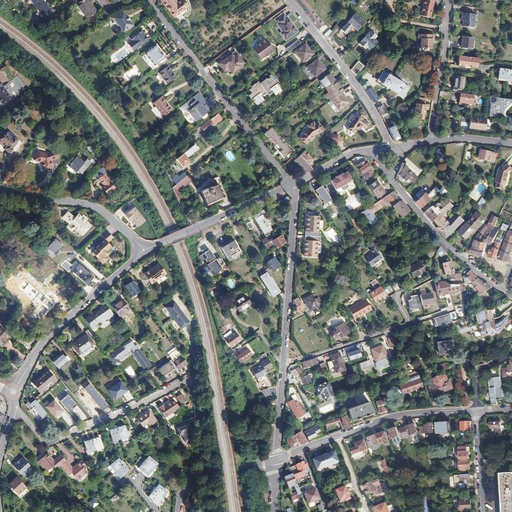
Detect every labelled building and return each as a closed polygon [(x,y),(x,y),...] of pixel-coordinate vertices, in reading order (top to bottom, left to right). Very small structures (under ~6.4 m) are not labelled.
[(52,12),(43,0),(31,0),(45,17),(52,12)] [(97,11),(88,0),(82,0),(77,4),(88,18),(97,11)] [(173,18),(184,9),(186,7),(186,6),(186,5),(186,4),(185,3),(184,2),(183,1),(182,1),(179,1),(178,0),(160,0),(160,1),(173,18)] [(324,24),(304,0),(295,0),(318,29),(324,24)] [(430,17),(433,0),(423,0),(421,15),(430,17)] [(139,25),(136,21),(135,22),(132,17),(128,12),(125,9),(116,16),(125,29),(123,31),(126,35),(139,25)] [(299,29),(288,16),(285,12),(279,17),(282,20),(282,21),(286,27),(284,29),(290,36),(299,29)] [(476,14),(463,13),(462,21),(464,21),(464,27),(475,28),(476,14)] [(354,14),(340,30),(346,34),(352,27),(356,30),(364,22),(354,14)] [(136,48),(151,37),(143,26),(132,35),(135,38),(131,41),(136,48)] [(371,33),(369,31),(359,43),(362,46),(363,45),(366,47),(367,46),(370,49),(377,41),(373,38),(375,35),(372,32),(371,33)] [(434,38),(434,33),(418,32),(418,37),(421,37),(421,47),(431,47),(432,43),(432,38),(434,38)] [(470,48),(471,37),(461,36),(459,46),(470,48)] [(270,43),(266,38),(257,45),(257,46),(254,49),(262,59),(266,56),(266,57),(275,49),(271,44),(270,45),(269,43),(270,43)] [(286,48),(289,52),(297,45),(301,43),(298,39),(286,48)] [(168,55),(164,50),(163,51),(160,48),(162,46),(159,43),(148,51),(160,66),(167,62),(164,58),(168,55)] [(313,53),(305,43),(295,51),(303,61),(313,53)] [(244,64),(245,63),(235,50),(231,53),(230,52),(225,55),(226,57),(218,63),(224,71),(226,70),(229,69),(231,67),(235,67),(238,66),(240,65),(244,64)] [(474,67),(475,58),(458,55),(457,65),(474,67)] [(325,68),(317,59),(307,66),(315,76),(325,68)] [(350,71),(356,75),(363,65),(357,61),(350,71)] [(175,77),(167,67),(159,74),(167,84),(175,77)] [(510,80),(511,70),(498,68),(497,78),(510,80)] [(401,96),(407,87),(383,71),(377,81),(401,96)] [(335,81),(328,73),(318,81),(325,88),(335,81)] [(462,88),(463,77),(454,75),(451,92),(459,92),(464,93),(464,89),(462,88)] [(255,91),(249,95),(252,99),(254,97),(254,99),(255,101),(256,101),(259,105),(265,100),(261,95),(263,94),(264,95),(267,93),(269,95),(272,92),(271,90),(272,89),(276,95),(282,90),(279,87),(280,86),(279,84),(278,85),(277,84),(279,82),(276,78),(271,82),(267,78),(260,83),(258,81),(251,87),(255,91)] [(0,98),(4,104),(12,98),(5,87),(0,80),(0,79),(0,98)] [(342,91),(335,81),(325,88),(322,90),(330,100),(331,100),(341,91),(342,91)] [(378,98),(371,87),(366,90),(373,101),(378,98)] [(349,102),(341,91),(331,100),(339,110),(349,102)] [(210,111),(216,106),(211,100),(208,102),(206,103),(205,102),(207,100),(200,92),(193,97),(196,100),(193,102),(191,99),(180,107),(186,113),(188,111),(196,121),(207,112),(207,111),(209,110),(210,111)] [(471,104),(472,94),(464,93),(459,92),(458,104),(461,104),(462,103),(471,104)] [(506,103),(506,101),(505,101),(505,98),(490,96),(489,96),(487,115),(492,116),(492,113),(495,113),(495,109),(501,110),(501,106),(504,106),(505,103),(506,103)] [(161,97),(153,104),(164,116),(172,110),(167,104),(164,101),(165,100),(161,97)] [(505,107),(511,100),(511,98),(505,98),(505,101),(506,101),(506,103),(505,103),(504,106),(501,106),(501,110),(502,110),(505,107)] [(417,118),(423,119),(426,104),(424,104),(425,100),(417,99),(417,103),(416,103),(414,112),(418,113),(417,118)] [(385,112),(382,105),(377,108),(380,115),(385,112)] [(501,113),(501,112),(501,111),(502,110),(501,110),(495,109),(495,113),(492,113),(492,116),(511,118),(505,116),(503,115),(502,114),(501,113)] [(355,133),(358,127),(360,129),(363,125),(366,127),(370,122),(363,118),(364,117),(357,112),(356,114),(353,114),(349,119),(351,123),(348,128),(355,133)] [(214,124),(221,118),(217,114),(216,115),(215,114),(212,116),(213,117),(210,120),(214,124)] [(207,131),(215,125),(214,124),(210,120),(213,117),(212,116),(200,127),(202,129),(204,128),(207,131)] [(485,129),(486,118),(470,117),(469,127),(485,129)] [(315,134),(322,130),(318,123),(314,125),(312,125),(311,122),(307,124),(309,127),(300,137),(307,143),(309,140),(313,136),(315,134)] [(400,137),(393,125),(388,128),(394,140),(395,140),(400,137)] [(292,150),(271,127),(263,133),(268,139),(271,136),(282,149),(280,152),(284,157),(292,150)] [(4,133),(0,137),(0,149),(1,150),(3,147),(8,151),(9,149),(10,150),(12,148),(13,149),(17,143),(14,141),(16,138),(12,135),(10,137),(4,133)] [(336,146),(343,142),(338,133),(331,137),(336,146)] [(190,161),(188,159),(198,149),(195,145),(177,160),(183,167),(190,161)] [(313,159),(306,150),(300,154),(308,163),(313,159)] [(495,163),(498,155),(498,154),(481,150),(479,159),(495,163)] [(57,167),(52,155),(39,151),(37,160),(44,162),(47,171),(57,167)] [(308,163),(300,154),(294,159),(305,172),(313,168),(308,163)] [(85,162),(78,156),(70,166),(77,172),(79,170),(82,173),(92,162),(88,159),(85,162)] [(371,167),(367,163),(361,156),(360,156),(358,156),(357,156),(355,157),(360,163),(357,165),(359,168),(359,169),(362,174),(363,173),(367,178),(374,173),(370,168),(371,167)] [(418,176),(403,164),(399,173),(398,174),(405,179),(407,177),(413,182),(418,176)] [(502,185),(505,175),(510,169),(505,164),(500,169),(498,167),(497,169),(493,182),(495,182),(493,187),(499,188),(500,184),(502,185)] [(111,181),(114,179),(105,167),(99,172),(100,173),(96,175),(99,179),(100,178),(105,185),(103,187),(107,193),(115,187),(111,181)] [(178,184),(187,177),(192,172),(190,169),(181,176),(179,174),(174,179),(178,184)] [(348,184),(354,181),(349,172),(344,175),(343,174),(340,175),(341,176),(339,177),(338,176),(336,178),(337,179),(331,181),(336,191),(342,188),(343,190),(345,191),(349,188),(349,186),(348,184)] [(177,190),(189,179),(187,177),(178,184),(174,187),(178,198),(181,197),(177,190)] [(386,192),(383,188),(382,189),(377,181),(370,186),(378,198),(377,199),(378,201),(379,200),(384,197),(382,196),(385,194),(385,193),(386,192)] [(223,197),(222,194),(216,182),(205,186),(206,188),(200,190),(207,204),(223,197)] [(132,192),(126,184),(122,187),(128,196),(132,192)] [(338,203),(325,184),(323,186),(323,185),(316,189),(319,193),(317,194),(321,199),(322,198),(325,202),(327,200),(335,213),(341,209),(338,203)] [(420,208),(439,192),(444,198),(450,193),(445,188),(441,192),(437,188),(432,192),(427,196),(425,194),(422,190),(415,196),(418,200),(415,202),(420,208)] [(410,211),(401,201),(400,202),(392,192),(387,195),(390,200),(389,201),(393,206),(392,207),(402,218),(410,211)] [(383,205),(389,201),(390,200),(387,195),(384,197),(379,200),(383,205)] [(444,210),(450,203),(446,199),(439,205),(444,210)] [(371,214),(383,206),(383,205),(379,200),(378,201),(376,203),(372,205),(357,215),(361,221),(364,219),(368,225),(375,220),(371,214)] [(433,219),(444,210),(439,205),(438,204),(436,207),(434,209),(432,206),(424,213),(431,221),(433,219)] [(269,226),(264,219),(265,218),(263,214),(265,213),(263,209),(253,215),(265,234),(272,230),(270,225),(269,226)] [(448,223),(443,217),(447,213),(444,210),(433,219),(438,226),(436,228),(441,233),(452,224),(460,217),(458,215),(448,223)] [(71,228),(79,235),(87,226),(83,222),(84,220),(80,216),(76,220),(73,217),(72,219),(65,212),(60,217),(67,224),(64,227),(69,231),(71,228)] [(201,220),(197,213),(186,219),(188,224),(190,225),(201,220)] [(483,219),(475,213),(472,216),(478,221),(483,224),(483,223),(484,222),(482,220),(483,219)] [(319,215),(306,214),(303,256),(316,256),(318,241),(319,241),(320,231),(318,231),(319,215)] [(493,227),(498,218),(492,215),(489,221),(490,222),(488,226),(489,226),(488,229),(492,231),(493,227)] [(479,229),(483,224),(478,221),(472,216),(466,224),(471,229),(473,231),(475,233),(478,228),(479,229)] [(444,238),(463,221),(460,217),(452,224),(441,233),(442,235),(444,238)] [(54,227),(47,219),(42,224),(50,231),(54,227)] [(464,240),(473,231),(471,229),(466,224),(457,232),(464,240)] [(511,224),(510,224),(502,247),(511,250),(511,224)] [(492,243),(498,230),(493,227),(492,231),(490,235),(486,233),(484,236),(480,243),(486,244),(486,243),(490,244),(491,242),(492,243)] [(100,238),(102,241),(90,254),(101,264),(107,258),(104,255),(106,252),(105,250),(108,246),(104,242),(109,236),(105,232),(100,238)] [(286,242),(282,235),(273,240),(272,238),(269,233),(265,235),(266,237),(261,240),(266,247),(271,245),(270,243),(273,241),(274,243),(277,247),(286,242)] [(236,242),(233,238),(220,246),(229,261),(233,258),(232,256),(240,251),(235,243),(236,242)] [(62,247),(54,239),(46,248),(54,256),(57,253),(56,252),(59,249),(60,250),(62,247)] [(497,252),(501,240),(497,239),(496,242),(495,245),(494,248),(490,248),(488,257),(494,258),(496,258),(497,252)] [(483,256),(485,248),(486,246),(486,244),(480,243),(477,241),(476,242),(472,248),(469,253),(483,256)] [(440,256),(447,250),(446,248),(440,242),(437,249),(436,251),(440,256)] [(371,266),(381,257),(376,251),(379,250),(375,245),(369,250),(372,253),(366,259),(368,261),(367,262),(371,266)] [(511,252),(511,250),(502,247),(500,255),(510,257),(511,252)] [(213,275),(226,266),(220,256),(218,258),(218,259),(217,260),(216,259),(213,261),(212,259),(215,257),(209,249),(201,255),(204,260),(205,259),(207,262),(209,261),(210,263),(207,265),(210,269),(206,272),(209,276),(212,274),(213,275)] [(281,265),(274,256),(267,261),(273,270),(281,265)] [(460,277),(459,273),(457,274),(456,270),(452,271),(449,260),(441,262),(444,274),(448,273),(448,276),(447,276),(447,280),(449,279),(449,280),(453,279),(453,278),(460,277)] [(419,262),(407,267),(412,277),(424,272),(419,262)] [(150,283),(165,273),(159,263),(153,267),(154,268),(150,270),(149,269),(143,273),(150,283)] [(88,282),(92,277),(78,265),(74,269),(76,271),(73,275),(87,287),(90,283),(88,282)] [(261,276),(272,294),(277,290),(269,277),(272,275),(268,268),(265,270),(261,273),(262,275),(261,276)] [(477,278),(470,269),(464,274),(471,283),(477,278)] [(480,295),(490,287),(487,285),(477,278),(471,283),(480,295)] [(131,296),(139,290),(132,280),(124,286),(131,296)] [(450,293),(449,284),(443,281),(435,283),(437,295),(448,293),(450,293)] [(464,290),(463,287),(469,286),(468,283),(449,284),(450,293),(464,290)] [(374,300),(384,293),(379,284),(368,291),(374,300)] [(318,304),(315,299),(311,293),(303,298),(309,309),(318,304)] [(422,306),(433,304),(431,293),(420,295),(422,306)] [(251,304),(245,295),(234,303),(240,312),(251,304)] [(410,296),(411,299),(407,300),(409,309),(419,307),(416,295),(410,296)] [(363,314),(372,309),(367,300),(365,297),(358,301),(359,304),(350,309),(355,319),(363,315),(363,314)] [(304,309),(297,298),(293,300),(297,307),(295,308),(298,312),(304,309)] [(111,305),(118,315),(129,308),(123,299),(117,303),(116,301),(111,305)] [(188,322),(173,300),(165,306),(180,327),(188,322)] [(107,318),(113,314),(105,303),(99,307),(100,308),(96,311),(95,310),(93,312),(94,313),(92,314),(91,313),(86,317),(93,327),(98,324),(98,323),(97,321),(99,320),(101,321),(106,317),(107,318)] [(493,319),(495,319),(491,310),(476,315),(480,326),(494,322),(493,319)] [(454,312),(430,319),(432,328),(457,320),(454,312)] [(500,331),(505,325),(510,319),(507,317),(505,319),(501,324),(498,326),(496,326),(494,322),(480,326),(462,330),(463,332),(464,334),(473,332),(477,334),(482,332),(484,336),(500,331)] [(331,342),(344,334),(342,331),(346,329),(343,324),(340,327),(338,324),(333,328),(331,325),(323,330),(331,342)] [(0,345),(8,336),(0,328),(0,345)] [(86,332),(71,344),(75,348),(73,349),(81,358),(97,346),(89,336),(92,334),(88,329),(85,331),(86,332)] [(235,333),(227,340),(232,346),(240,340),(235,333)] [(140,346),(138,343),(134,345),(132,343),(133,342),(130,337),(122,343),(123,344),(119,347),(117,347),(117,349),(113,351),(115,353),(118,357),(129,349),(132,353),(133,352),(134,352),(133,353),(135,355),(134,356),(136,358),(137,358),(140,361),(139,362),(141,365),(142,364),(143,367),(145,365),(146,367),(150,364),(138,348),(140,346)] [(396,344),(394,337),(387,339),(389,346),(396,344)] [(452,339),(436,342),(438,354),(454,351),(452,339)] [(388,360),(383,345),(371,349),(376,364),(388,360)] [(175,355),(179,352),(176,348),(176,347),(168,353),(172,360),(176,357),(175,355)] [(242,365),(253,356),(248,350),(238,359),(242,365)] [(359,350),(347,352),(349,360),(361,358),(359,350)] [(58,369),(70,359),(66,355),(64,357),(61,353),(52,361),(58,369)] [(118,357),(115,353),(113,354),(113,353),(109,355),(116,365),(119,362),(116,358),(118,357)] [(343,370),(337,353),(329,356),(330,361),(325,362),(330,375),(343,370)] [(186,362),(185,361),(180,354),(176,357),(172,360),(178,368),(186,362)] [(257,359),(261,365),(252,370),(258,380),(267,374),(272,371),(270,369),(273,367),(265,354),(257,359)] [(174,369),(170,363),(168,360),(157,368),(163,376),(174,369)] [(359,364),(361,370),(372,366),(370,360),(359,364)] [(511,360),(509,361),(510,365),(507,365),(507,368),(501,368),(503,378),(509,377),(508,373),(511,372),(511,360)] [(57,381),(48,370),(33,383),(40,391),(51,382),(53,384),(57,381)] [(309,379),(309,378),(309,376),(310,376),(310,373),(299,376),(300,381),(303,383),(309,382),(309,379)] [(418,379),(421,378),(420,374),(406,379),(407,383),(418,379)] [(445,375),(437,377),(433,379),(435,385),(429,387),(432,395),(452,388),(450,380),(447,381),(445,375)] [(503,399),(500,383),(500,377),(487,379),(489,389),(488,389),(490,404),(497,404),(496,399),(503,399)] [(402,393),(421,387),(418,379),(407,383),(399,385),(402,393)] [(129,390),(121,381),(108,391),(116,401),(129,390)] [(325,401),(335,397),(328,381),(315,387),(319,395),(322,394),(325,401)] [(109,405),(90,383),(84,388),(103,410),(109,405)] [(265,397),(271,392),(266,386),(260,390),(265,397)] [(361,394),(359,388),(338,395),(341,402),(361,394)] [(187,400),(182,393),(177,397),(182,404),(187,400)] [(296,418),(306,413),(295,394),(290,397),(292,400),(287,402),(296,418)] [(73,408),(77,405),(68,395),(60,401),(67,411),(72,407),(73,408)] [(157,406),(164,415),(175,408),(174,407),(178,405),(172,398),(169,400),(163,404),(162,402),(157,406)] [(47,414),(35,400),(31,403),(29,401),(25,404),(39,421),(47,414)] [(59,413),(62,411),(54,400),(46,407),(54,416),(59,412),(59,413)] [(387,406),(386,403),(384,404),(383,400),(376,403),(380,413),(385,411),(388,410),(387,406)] [(372,412),(368,401),(348,409),(347,408),(344,409),(346,412),(348,411),(351,420),(372,412)] [(321,414),(333,409),(331,404),(319,408),(321,414)] [(396,411),(393,404),(387,406),(388,410),(390,413),(396,411)] [(153,422),(145,412),(143,413),(139,416),(138,415),(132,420),(138,428),(143,424),(146,428),(153,422)] [(350,426),(346,415),(331,421),(332,425),(342,421),(344,428),(350,426)] [(449,434),(449,425),(445,425),(445,423),(435,423),(436,434),(449,434)] [(502,423),(491,423),(491,429),(496,429),(496,435),(502,435),(502,432),(502,426),(502,423)] [(190,424),(177,428),(179,435),(183,437),(185,443),(195,440),(190,424)] [(417,433),(414,424),(407,426),(409,430),(411,436),(417,433)] [(113,440),(128,435),(125,425),(114,429),(113,427),(108,429),(109,433),(111,432),(113,440)] [(308,440),(316,435),(315,433),(318,431),(315,426),(311,428),(310,428),(304,432),(308,440)] [(411,436),(409,430),(407,426),(405,427),(399,429),(403,438),(408,436),(410,442),(413,441),(411,436)] [(307,442),(303,434),(298,427),(295,429),(297,432),(286,440),(290,447),(297,442),(299,445),(307,442)] [(402,443),(398,431),(396,427),(389,430),(393,439),(395,445),(402,443)] [(367,449),(364,441),(365,440),(362,432),(357,434),(360,442),(356,444),(358,447),(352,449),(353,454),(367,449)] [(369,448),(388,441),(384,432),(368,438),(369,441),(366,442),(369,448)] [(102,448),(98,437),(83,442),(86,452),(102,448)] [(469,451),(468,447),(455,447),(455,451),(456,451),(456,459),(469,458),(469,454),(467,454),(467,451),(469,451)] [(316,470),(338,462),(333,449),(328,451),(329,453),(312,459),(316,470)] [(58,466),(64,461),(59,454),(52,460),(51,459),(50,460),(48,457),(49,456),(46,453),(36,461),(44,471),(51,466),(54,469),(58,466)] [(148,473),(159,461),(151,454),(141,466),(148,473)] [(29,464),(22,456),(12,465),(22,476),(24,476),(32,468),(28,464),(29,464)] [(390,474),(384,460),(381,461),(386,475),(390,474)] [(86,472),(78,462),(74,465),(75,466),(72,468),(72,467),(70,468),(64,461),(58,466),(66,476),(70,473),(76,480),(86,472)] [(117,481),(126,474),(116,461),(107,469),(117,481)] [(470,470),(469,461),(458,461),(458,462),(454,462),(454,469),(458,469),(458,470),(462,470),(463,471),(466,471),(466,470),(470,470)] [(309,471),(307,466),(305,467),(304,465),(290,471),(291,475),(295,483),(305,478),(304,476),(308,475),(307,472),(309,471)] [(511,511),(511,473),(502,474),(503,511),(511,511)] [(295,483),(291,475),(284,478),(288,489),(292,487),(296,496),(300,494),(295,483)] [(460,475),(460,484),(457,484),(457,489),(467,488),(467,482),(469,482),(469,475),(460,475)] [(23,487),(14,477),(6,484),(16,494),(23,487)] [(385,493),(381,484),(379,480),(361,487),(363,493),(366,492),(368,496),(373,494),(374,498),(385,493)] [(352,499),(346,485),(335,490),(341,503),(352,499)] [(147,498),(155,505),(166,493),(157,486),(147,498)] [(321,499),(316,488),(304,493),(309,504),(321,499)] [(92,508),(98,504),(94,498),(88,503),(92,508)] [(456,511),(471,511),(471,501),(460,501),(460,506),(456,506),(456,511)]
